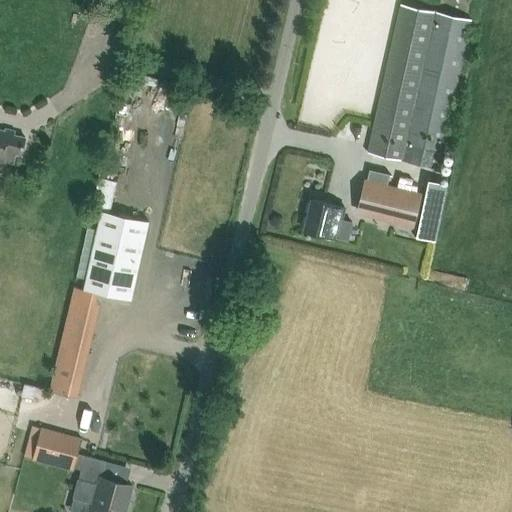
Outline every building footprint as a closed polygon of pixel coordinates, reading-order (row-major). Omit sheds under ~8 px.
[(471,19),(436,11),(401,4),(368,152),(403,160),(403,161),(440,170),(444,153),(441,152),(471,19)] [(0,177),(1,178),(5,160),(14,162),(16,152),(22,154),(26,137),(15,135),(15,131),(0,127),(0,177)] [(413,224),(420,194),(387,186),(390,173),(370,168),(367,181),(366,181),(358,211),(413,224)] [(110,205),(116,181),(104,177),(97,202),(110,205)] [(345,207),(312,198),(305,230),(348,240),(353,221),(342,219),(345,207)] [(102,210),(84,288),(132,299),(149,221),(102,210)] [(84,336),(64,331),(51,390),(70,395),(84,336)] [(31,459),(74,470),(83,437),(40,425),(31,459)] [(125,511),(132,485),(104,477),(108,461),(86,455),(79,479),(78,479),(73,496),(93,502),(90,511),(125,511)]
